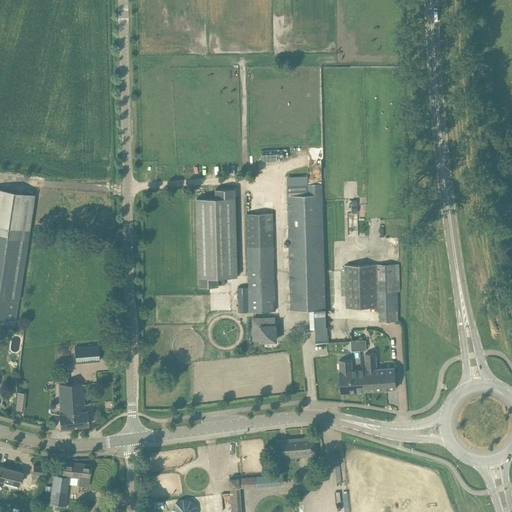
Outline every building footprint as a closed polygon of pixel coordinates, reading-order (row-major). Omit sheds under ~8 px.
[(284,256),(289,256),(291,310),(310,310),(311,328),(325,327),(325,309),(321,184),(287,185),(289,246),(283,247),(284,256)] [(0,322),(0,323),(15,325),(18,303),(23,303),(24,297),(19,296),(35,194),(0,188),(0,317),(1,317),(0,322)] [(196,198),(199,286),(219,286),(219,277),(238,276),(235,189),(215,189),(215,198),(196,198)] [(248,246),(249,295),(238,295),(239,312),(270,311),(275,311),(273,245),(272,213),(246,214),(248,246)] [(378,321),(388,321),(398,320),(397,291),(395,291),(394,264),(345,265),(346,307),(378,306),(378,321)] [(253,318),(253,340),(260,340),(261,340),(275,340),(276,340),(276,339),(275,325),(275,317),(253,318)] [(97,346),(75,348),(76,362),(98,360),(97,346)] [(364,382),(365,390),(396,388),(394,367),(378,368),(377,352),(365,353),(366,369),(367,369),(367,381),(364,382)] [(339,371),(340,382),(341,392),(365,390),(364,382),(367,381),(367,369),(366,369),(352,370),(351,359),(339,360),(340,371),(339,371)] [(59,413),(59,418),(60,428),(88,425),(86,410),(84,411),(81,383),(67,384),(67,377),(59,378),(59,384),(60,413),(59,413)] [(276,440),(276,450),(277,458),(316,455),(315,446),(314,436),(304,437),(276,440)] [(80,476),(79,485),(88,486),(90,465),(64,462),(62,474),(80,476)] [(46,474),(46,466),(33,465),(32,473),(46,474)] [(0,478),(19,484),(22,472),(0,466),(0,478)] [(282,474),(229,478),(232,511),(238,511),(236,484),(283,480),(282,474)] [(64,505),(68,478),(54,476),(52,486),(51,491),(50,503),(64,505)] [(207,496),(146,504),(147,511),(195,511),(195,506),(207,505),(207,496)] [(292,511),(293,511),(292,508),(290,505),(288,502),(285,500),(282,498),(278,496),(274,496),(271,496),(267,497),(264,498),(261,500),(258,503),(256,506),(254,509),(253,511),(292,511)]
